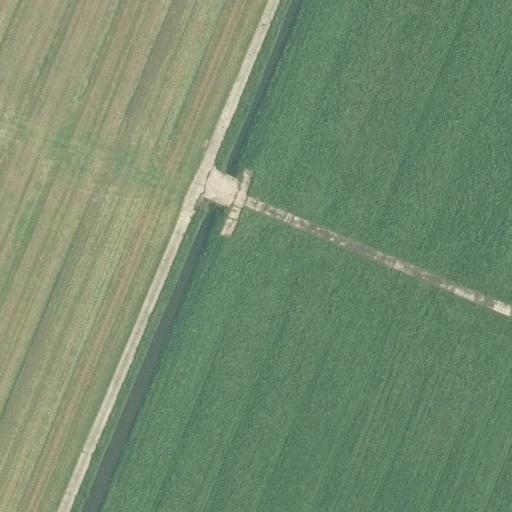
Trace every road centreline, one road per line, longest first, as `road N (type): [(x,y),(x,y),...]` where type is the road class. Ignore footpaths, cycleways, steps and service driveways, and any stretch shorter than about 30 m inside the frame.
road 1 (track): [(274,0),(68,511)]
road 2 (track): [(199,184),(511,314)]
